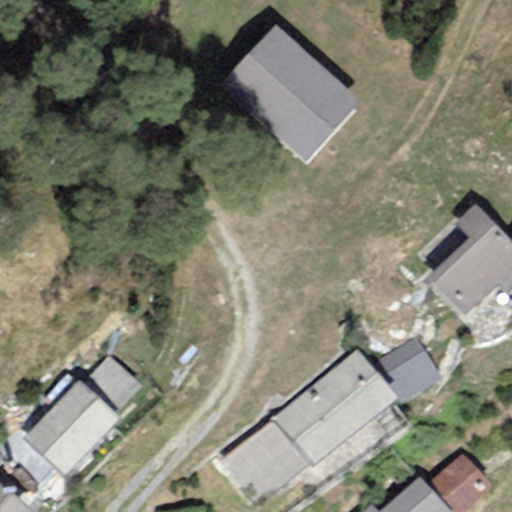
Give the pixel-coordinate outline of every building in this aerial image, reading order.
[(220,86),(299,156),(346,105),(268,33),(220,86)] [(511,234),(505,241),(470,204),(449,223),(463,237),(422,277),(461,317),(494,286),(502,293),(511,283),(511,234)] [(511,341),(511,340),(511,298),(503,301),(511,341)] [(368,363),(388,401),(431,378),(407,343),(368,363)] [(109,417),(137,387),(105,355),(77,385),(66,374),(39,402),(31,393),(0,423),(0,463),(30,494),(51,474),(57,479),(114,422),(109,417)] [(382,405),(388,401),(352,358),(222,460),(256,501),(382,405)] [(453,511),(477,491),(484,484),(457,454),(421,485),(415,478),(377,511),(373,511),(366,504),(357,511),(453,511)] [(0,511),(27,511),(0,490),(0,511)]
